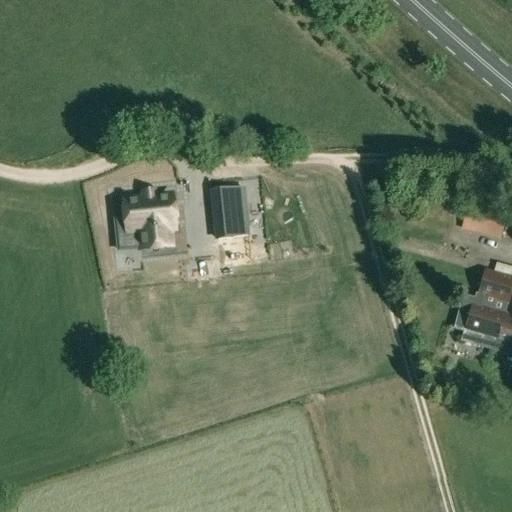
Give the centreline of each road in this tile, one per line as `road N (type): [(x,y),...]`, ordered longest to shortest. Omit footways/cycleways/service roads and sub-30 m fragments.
road 1 (unclassified): [(0,171),(56,178),(153,150),(240,164),(329,159),(349,170),(452,511)]
road 2 (primary): [(511,89),(410,0)]
